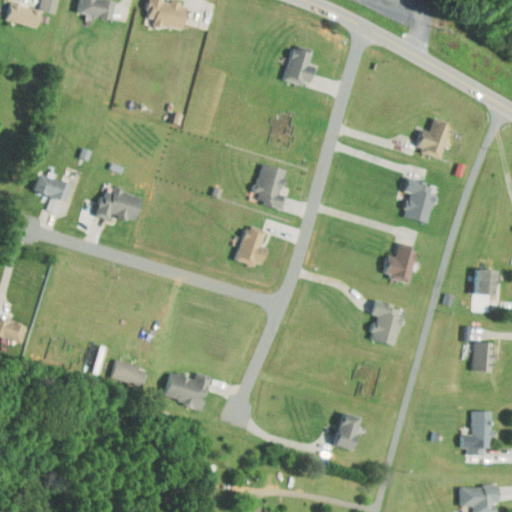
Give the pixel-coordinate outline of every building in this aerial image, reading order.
[(0,0),(0,14),(26,21),(30,5),(11,0),(0,0)] [(67,0),(67,7),(100,14),(102,0),(67,0)] [(172,23),(175,0),(136,0),(135,12),(142,13),(142,19),(172,23)] [(298,58),(302,44),(282,38),(272,72),(299,80),(304,60),(298,58)] [(418,125),(412,123),(405,143),(429,152),(441,117),(423,111),(418,125)] [(275,164),(251,157),(243,185),(248,186),(245,195),(272,203),(275,190),(268,188),(275,164)] [(22,185),(39,190),(35,203),(49,207),(58,176),(27,167),(22,185)] [(392,210),(417,217),(424,188),(419,186),(421,178),(397,171),(394,185),(398,187),(392,210)] [(132,191),(97,179),(86,210),(98,214),(100,207),(123,216),(132,191)] [(254,224),(235,219),(232,231),(224,229),(221,239),(227,240),(224,254),(251,261),(256,241),(250,240),(254,224)] [(407,243),(387,238),(384,251),(377,249),(372,269),(398,276),(407,243)] [(485,290),(485,264),(465,263),(465,289),(485,290)] [(384,339),(392,301),(363,295),(360,308),(364,309),(359,334),(384,339)] [(0,335),(8,338),(14,319),(0,314),(0,335)] [(484,336),(462,336),(462,366),(481,366),(481,355),(483,355),(484,336)] [(135,363),(105,353),(100,370),(130,380),(135,363)] [(199,370),(185,366),(183,373),(160,366),(153,392),(190,402),(199,370)] [(455,449),(472,449),(472,441),(478,442),(478,431),(480,431),(481,405),(460,404),(460,428),(450,428),(450,442),(456,442),(455,449)] [(351,412),(333,406),(323,439),(340,445),(351,412)] [(462,509),(486,509),(485,479),(449,480),(449,500),(461,500),(462,509)] [(268,511),(269,507),(251,505),(252,501),(236,499),(234,511),(268,511)]
